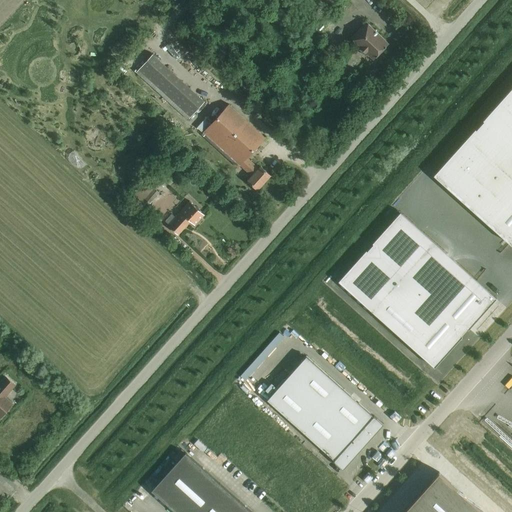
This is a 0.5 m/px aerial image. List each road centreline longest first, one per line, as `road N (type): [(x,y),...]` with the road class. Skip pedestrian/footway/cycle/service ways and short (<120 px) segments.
road 1 (unclassified): [(58,474),(481,0)]
road 2 (unclassified): [(353,511),(511,334)]
